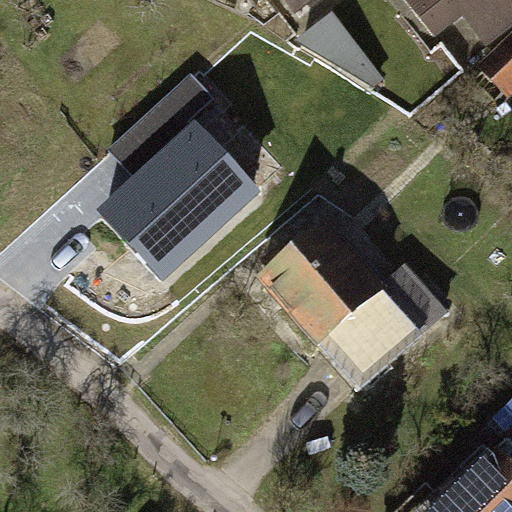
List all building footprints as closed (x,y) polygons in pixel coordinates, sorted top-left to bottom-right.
[(303,0),(316,17),(339,0),(303,0)] [(511,48),(511,0),(417,0),(446,36),(472,16),(503,55),(511,48)] [(266,201),(199,125),(103,208),(170,284),(266,201)] [(352,220),(280,278),(345,358),(417,300),(352,220)] [(511,511),(511,439),(449,511),(511,511)]
